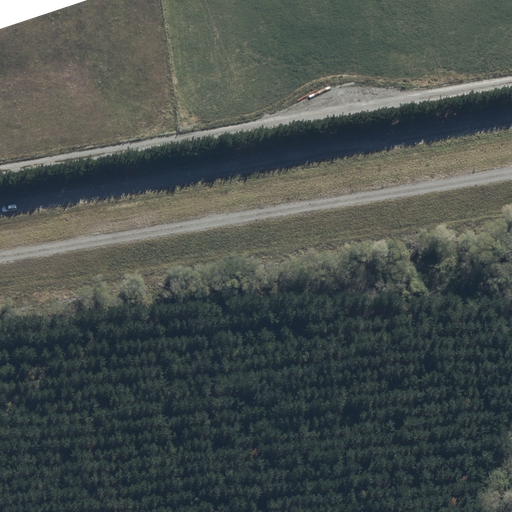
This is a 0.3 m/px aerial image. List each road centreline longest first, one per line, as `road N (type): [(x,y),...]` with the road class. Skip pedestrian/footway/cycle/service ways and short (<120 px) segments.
road 1 (unclassified): [(0,209),(511,119)]
road 2 (track): [(511,178),(0,261)]
